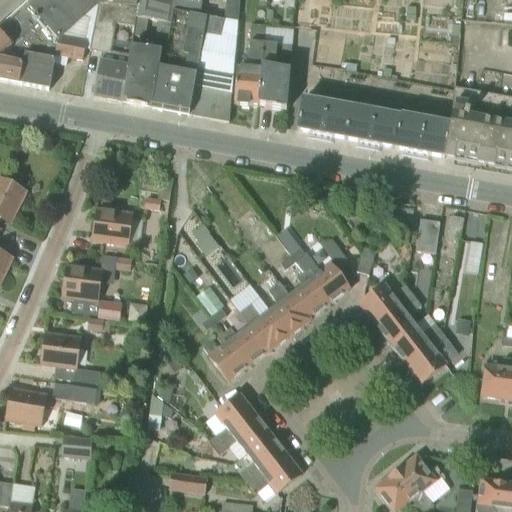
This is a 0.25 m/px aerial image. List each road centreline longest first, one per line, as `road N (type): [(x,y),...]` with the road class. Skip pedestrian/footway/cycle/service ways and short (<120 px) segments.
road 1 (residential): [(511,197),(100,123)]
road 2 (residential): [(407,424),(404,407),(344,333),(271,380),(271,399),(321,463),(347,473)]
road 3 (residential): [(100,123),(0,367)]
